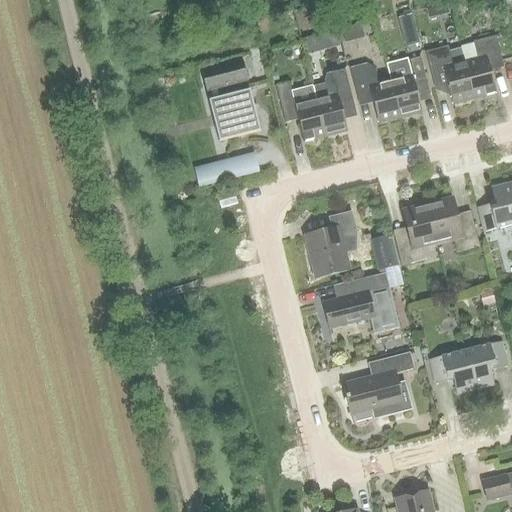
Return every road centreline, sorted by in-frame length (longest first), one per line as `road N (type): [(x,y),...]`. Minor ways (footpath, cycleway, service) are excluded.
road 1 (residential): [(511,432),(364,469),(328,458),(265,233),(272,201),(287,189),(511,132)]
road 2 (unclassified): [(193,511),(65,0)]
